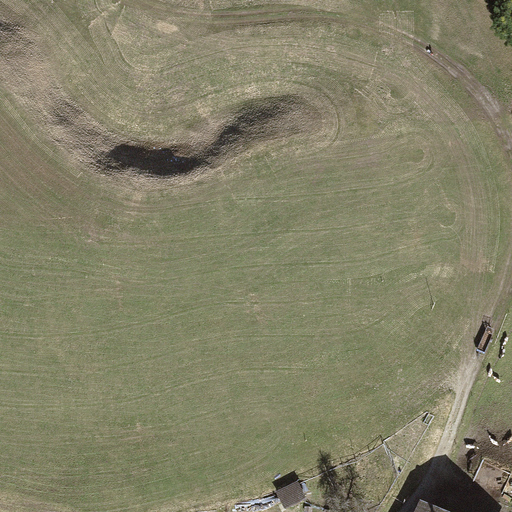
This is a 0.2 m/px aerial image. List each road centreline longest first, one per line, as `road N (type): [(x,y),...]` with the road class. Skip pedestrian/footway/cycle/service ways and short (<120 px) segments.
road 1 (track): [(511,133),(505,110),(459,67),(400,30),(337,15),(232,19),(123,0)]
road 2 (track): [(472,511),(437,472),(461,398),(511,296)]
